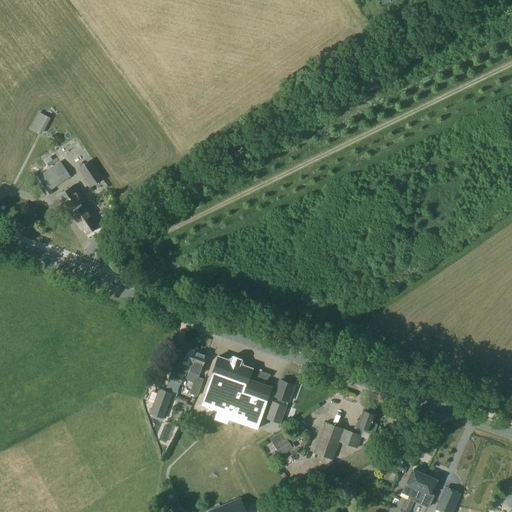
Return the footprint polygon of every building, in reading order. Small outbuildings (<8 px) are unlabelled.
[(40,133),(47,120),(37,115),(31,128),(40,133)] [(78,168),(91,186),(102,178),(90,160),(78,168)] [(41,173),(34,178),(46,196),(53,191),(50,188),(68,175),(60,162),(41,174),(41,173)] [(73,186),(57,196),(68,212),(71,210),(73,213),(82,206),(80,203),(83,201),(73,186)] [(73,213),(71,214),(82,230),(85,228),(88,233),(96,228),(93,223),(95,221),(84,205),(82,206),(73,213)] [(182,345),(177,360),(176,360),(169,380),(181,385),(184,377),(187,378),(189,371),(195,352),(196,350),(182,345)] [(255,346),(254,351),(266,355),(268,350),(255,346)] [(198,377),(207,354),(196,350),(197,350),(196,350),(195,352),(189,371),(187,378),(188,380),(193,382),(190,393),(197,396),(203,378),(198,377)] [(219,355),(202,403),(218,409),(216,417),(226,420),(228,417),(256,427),(271,386),(249,378),(253,368),(243,364),(242,361),(243,359),(232,355),(232,357),(229,359),(219,355)] [(274,396),(279,397),(288,401),(294,385),(280,380),(274,396)] [(181,383),(180,394),(189,395),(191,385),(181,383)] [(172,394),(159,389),(150,413),(164,418),(172,394)] [(288,401),(279,397),(277,402),(286,406),(287,406),(288,401)] [(286,406),(277,402),(272,401),(266,419),(280,424),(286,406)] [(376,425),(372,423),(375,415),(373,414),(373,413),(370,412),(369,413),(363,410),(360,420),(358,419),(356,425),(357,425),(354,433),(343,430),(344,428),(325,422),(314,453),(333,460),(339,441),(357,448),(362,433),(372,436),(376,425)] [(281,456),(295,447),(293,443),(289,437),(284,430),(270,439),(281,456)] [(298,430),(289,437),(293,443),(302,436),(298,430)] [(413,469),(406,485),(419,490),(426,475),(421,472),(422,471),(415,468),(414,470),(413,469)] [(437,479),(436,479),(437,478),(431,475),(430,476),(426,475),(419,490),(424,492),(431,495),(437,479)] [(401,494),(407,496),(402,509),(409,511),(415,499),(417,495),(419,490),(406,485),(404,486),(401,494)] [(415,499),(421,502),(424,492),(419,490),(417,495),(415,499)] [(246,511),(240,498),(208,511),(246,511)] [(441,498),(436,509),(443,511),(444,511),(451,511),(455,504),(441,498)]
